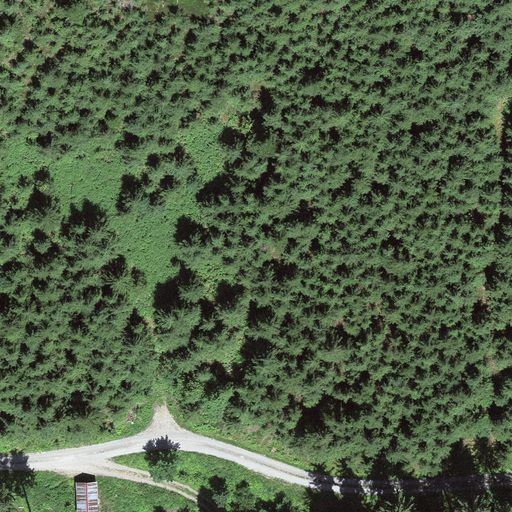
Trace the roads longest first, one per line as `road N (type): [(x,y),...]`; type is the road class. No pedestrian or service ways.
road 1 (track): [(0,460),(200,445),(282,476),(340,486),(511,477)]
road 2 (track): [(61,455),(150,477),(216,511)]
